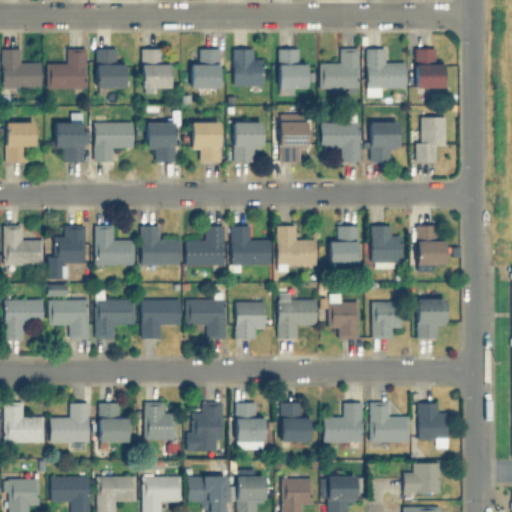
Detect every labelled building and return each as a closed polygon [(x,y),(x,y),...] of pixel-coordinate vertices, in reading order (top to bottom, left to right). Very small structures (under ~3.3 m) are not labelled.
[(82,85),(81,46),(62,46),(62,60),(43,60),(43,86),(82,85)] [(316,60),(316,86),(354,86),(354,46),(335,46),(335,60),(316,60)] [(0,85),(36,85),(36,59),(17,59),(17,47),(0,47),(0,85)] [(120,59),(112,59),(112,47),(92,47),(92,85),(120,85),(120,59)] [(166,60),(155,60),(155,47),(138,47),(138,88),(166,88),(166,60)] [(216,47),(197,47),(197,59),(187,59),(187,85),(216,85),(216,47)] [(258,83),(258,56),(249,56),(249,47),(229,47),(229,83),(258,83)] [(303,88),(303,58),(296,59),(295,47),(274,47),(275,89),(303,88)] [(363,94),(378,94),(378,85),(400,85),(400,59),(383,59),(383,47),(363,47),(363,94)] [(411,85),(436,85),(436,47),(411,47),(411,85)] [(441,115),(413,115),(413,159),(432,159),(432,144),(441,144),(441,115)] [(2,120),(2,159),(21,159),(21,148),(30,148),(30,120),(2,120)] [(51,120),(51,148),(61,148),(61,160),(82,160),(82,120),(51,120)] [(128,120),(90,120),(90,159),(109,159),(109,146),(128,146),(128,120)] [(170,160),(170,120),(142,120),(142,148),(151,148),(151,160),(170,160)] [(197,160),(216,160),(216,120),(188,120),(188,148),(197,148),(197,160)] [(230,159),(253,159),(253,149),(257,149),(257,120),(230,120),(230,159)] [(275,159),(294,159),(294,148),(304,148),(304,120),(275,120),(275,159)] [(318,145),(337,145),(337,159),(355,159),(355,120),(318,120),(318,145)] [(394,120),(365,120),(365,159),(384,159),(384,148),(394,148),(394,120)] [(0,223),(0,262),(38,262),(38,237),(19,237),(19,223),(0,223)] [(80,223),(59,223),(59,234),(51,234),(51,254),(45,254),(45,276),(59,276),(59,261),(80,260),(80,223)] [(367,261),(397,261),(397,233),(387,233),(387,223),(367,223),(367,261)] [(441,261),(441,236),(431,236),(431,223),(412,223),(412,261),(441,261)] [(91,262),(129,262),(129,237),(111,237),(111,224),(91,224),(91,262)] [(137,263),(175,263),(175,237),(156,237),(156,224),(137,224),(137,263)] [(219,262),(219,224),(200,224),(200,237),(181,237),(181,262),(219,262)] [(227,263),(265,263),(265,237),(246,237),(246,224),(227,224),(227,263)] [(311,237),(293,237),(293,224),(273,224),(274,268),(283,268),(283,263),(312,262),(311,237)] [(353,224),(334,224),(334,237),(325,237),(325,263),(353,263),(353,224)] [(63,282),(44,283),(44,294),(63,294),(63,282)] [(324,325),(335,325),(335,336),(354,337),(355,299),(338,299),(338,292),(325,292),(324,325)] [(293,336),(293,323),(312,323),(312,296),(274,295),(274,336),(293,336)] [(38,297),(0,297),(0,336),(21,336),(21,322),(38,322),(38,297)] [(44,323),(65,323),(65,336),(84,336),(84,297),(44,297),(44,323)] [(111,335),(111,322),(130,322),(130,297),(91,297),(91,335),(111,335)] [(175,297),(137,297),(137,336),(156,336),(156,323),(175,323),(175,297)] [(181,323),(202,323),(202,336),(220,336),(220,297),(181,297),(181,323)] [(413,297),(413,336),(433,336),(433,325),(441,325),(441,297),(413,297)] [(260,299),(231,299),(231,336),(250,336),(250,325),(260,325),(260,299)] [(367,337),(387,337),(387,325),(397,325),(397,299),(367,299),(367,337)] [(140,437),(169,437),(169,410),(161,410),(161,399),(140,399),(140,437)] [(183,449),(218,449),(218,399),(197,399),(197,411),(188,411),(188,428),(183,428),(183,449)] [(404,412),(385,412),(385,399),(365,399),(365,439),(404,439),(404,412)] [(21,412),(21,400),(1,400),(1,440),(40,440),(40,412),(21,412)] [(123,439),(123,413),(115,413),(115,400),(95,400),(95,439),(123,439)] [(84,401),(65,401),(65,414),(46,414),(46,440),(73,440),(73,446),(84,446),(84,401)] [(232,446),(260,446),(260,413),(251,413),(251,401),(232,401),(232,446)] [(276,401),(276,440),(305,440),(305,412),(296,412),(296,401),(276,401)] [(358,401),(339,401),(339,414),(318,414),(318,439),(345,439),(345,447),(358,447),(358,401)] [(443,437),(443,411),(433,411),(433,401),(414,401),(414,437),(443,437)] [(435,461),(409,461),(409,471),(399,471),(399,495),(435,495),(435,461)] [(131,473),(93,473),(93,511),(113,511),(113,499),(131,499),(131,473)] [(157,511),(157,499),(178,499),(178,473),(138,473),(138,511),(157,511)] [(46,501),(66,501),(66,511),(86,511),(86,474),(46,474),(46,501)] [(222,511),(222,474),(183,474),(183,499),(198,499),(198,508),(203,508),(203,511),(222,511)] [(260,474),(232,474),(232,511),(252,511),(252,500),(260,500),(260,474)] [(318,474),(318,511),(343,511),(343,496),(358,496),(358,474),(318,474)] [(308,475),(277,475),(277,511),(298,511),(298,502),(308,502),(308,475)] [(35,476),(1,476),(1,511),(24,511),(24,503),(35,503),(35,476)]
